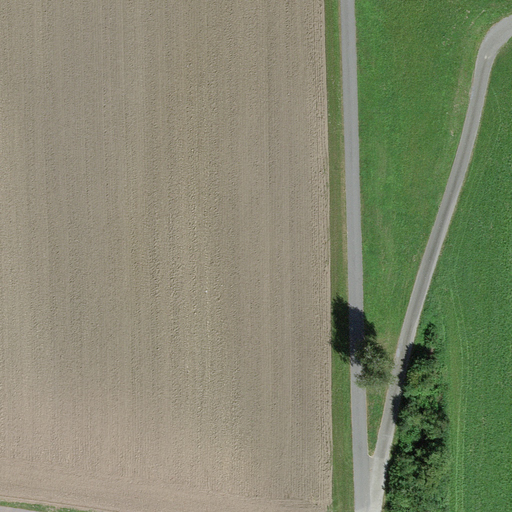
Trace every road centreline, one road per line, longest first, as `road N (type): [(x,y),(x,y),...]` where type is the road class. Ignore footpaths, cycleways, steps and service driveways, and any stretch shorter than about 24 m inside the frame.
road 1 (track): [(363,511),(345,0)]
road 2 (track): [(369,511),(407,338),(487,57),(511,28)]
